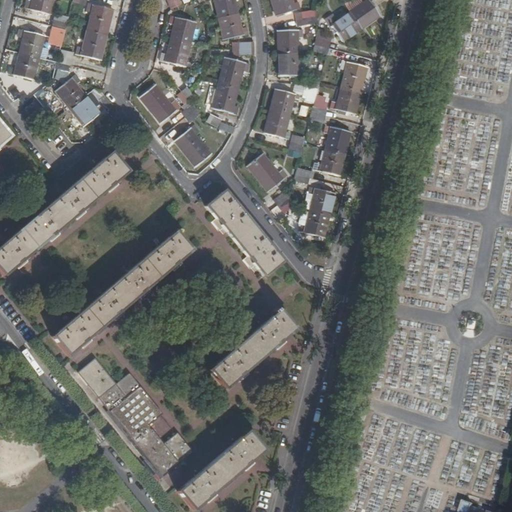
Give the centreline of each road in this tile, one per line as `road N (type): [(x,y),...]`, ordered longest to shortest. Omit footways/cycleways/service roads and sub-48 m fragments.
road 1 (residential): [(412,0),(340,286)]
road 2 (residential): [(150,511),(0,324)]
road 3 (residential): [(340,286),(282,511)]
road 4 (residential): [(252,0),(261,50),(257,91),(220,171)]
road 5 (residential): [(0,97),(57,165),(126,115)]
road 6 (residential): [(220,171),(298,266),(340,286)]
